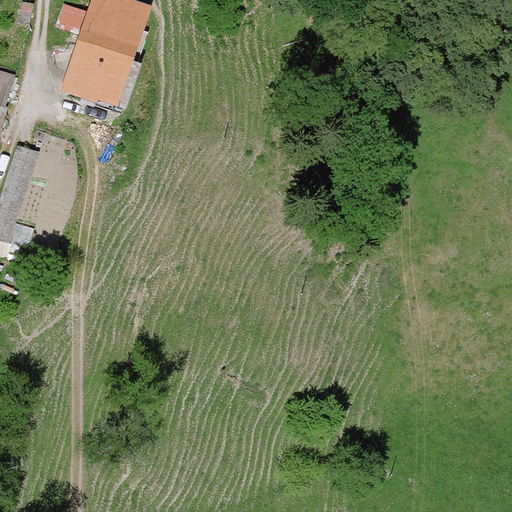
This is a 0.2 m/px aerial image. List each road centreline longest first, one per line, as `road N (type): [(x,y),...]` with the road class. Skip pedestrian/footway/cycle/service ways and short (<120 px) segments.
road 1 (track): [(32,97),(82,116),(95,183),(71,395),(80,511)]
road 2 (track): [(23,129),(44,0)]
